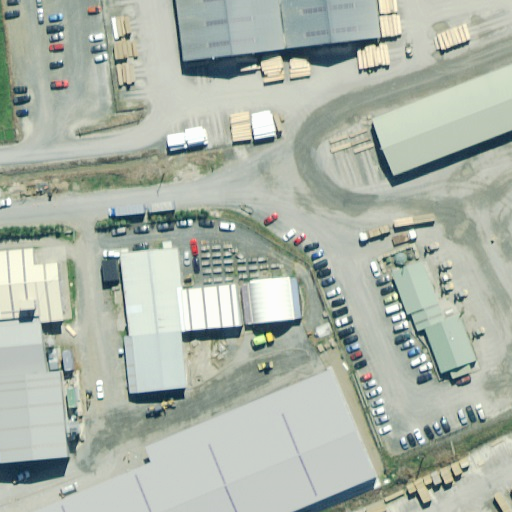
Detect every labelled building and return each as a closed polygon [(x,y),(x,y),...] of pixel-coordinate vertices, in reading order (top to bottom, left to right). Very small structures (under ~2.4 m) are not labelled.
[(374,31),(369,0),(168,0),(178,61),(374,31)] [(511,62),(363,120),(385,177),(511,128),(511,62)] [(207,237),(183,240),(185,262),(209,260),(207,237)] [(182,386),(170,240),(111,244),(123,391),(182,386)] [(54,241),(0,245),(0,316),(31,315),(60,312),(54,241)] [(445,319),(425,261),(393,272),(407,314),(413,312),(418,328),(425,325),(441,371),(476,360),(460,314),(445,319)] [(0,316),(0,377),(36,374),(31,315),(0,316)] [(56,374),(0,378),(0,464),(63,460),(56,374)] [(19,511),(294,511),(370,481),(329,383),(19,511)]
